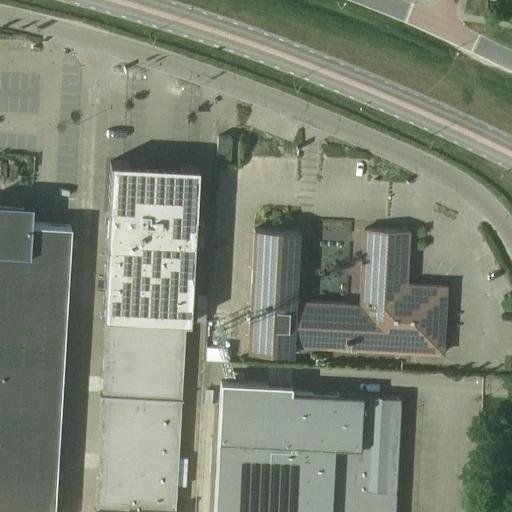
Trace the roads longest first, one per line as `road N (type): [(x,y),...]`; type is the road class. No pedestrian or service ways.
road 1 (unclassified): [(511,239),(494,212),(446,176),(317,118),(0,16)]
road 2 (primary): [(511,157),(273,52),(114,0)]
